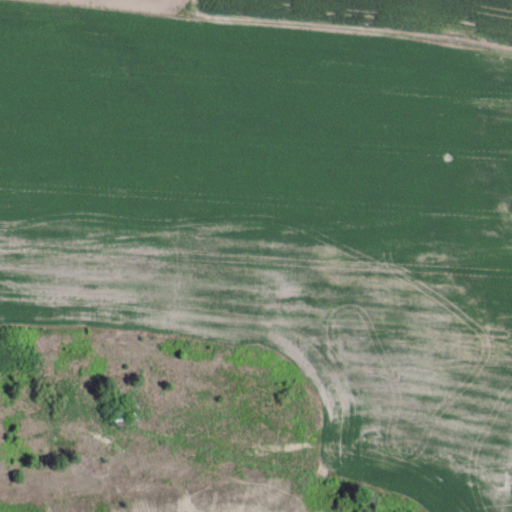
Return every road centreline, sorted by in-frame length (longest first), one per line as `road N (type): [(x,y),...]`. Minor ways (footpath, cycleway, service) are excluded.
road 1 (residential): [(58,0),(511,52)]
road 2 (residential): [(436,511),(382,482),(320,479),(154,511)]
